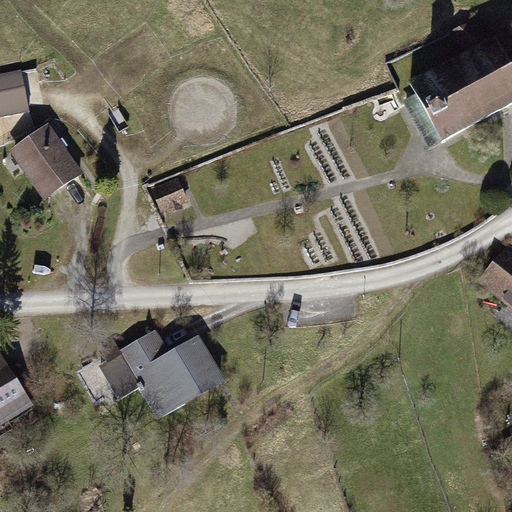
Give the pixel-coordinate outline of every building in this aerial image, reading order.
[(511,78),(488,35),(401,83),(434,143),(511,99),(511,78)] [(22,68),(0,71),(0,119),(30,114),(22,68)] [(50,124),(9,150),(40,200),(82,173),(50,124)] [(177,178),(150,189),(159,213),(186,202),(177,178)] [(511,246),(510,244),(476,283),(511,314),(511,246)] [(222,383),(195,335),(168,350),(155,328),(78,370),(100,409),(136,389),(154,421),(222,383)] [(0,351),(0,425),(33,407),(0,351)] [(511,433),(499,438),(511,476),(511,433)]
